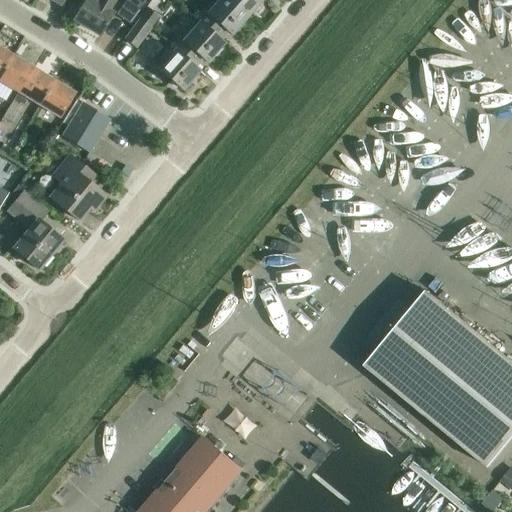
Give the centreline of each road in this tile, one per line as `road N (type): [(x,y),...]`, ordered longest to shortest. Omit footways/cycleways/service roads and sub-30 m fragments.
road 1 (residential): [(198,139),(0,6)]
road 2 (unclassified): [(47,312),(198,139)]
road 3 (unclassified): [(198,139),(314,0)]
